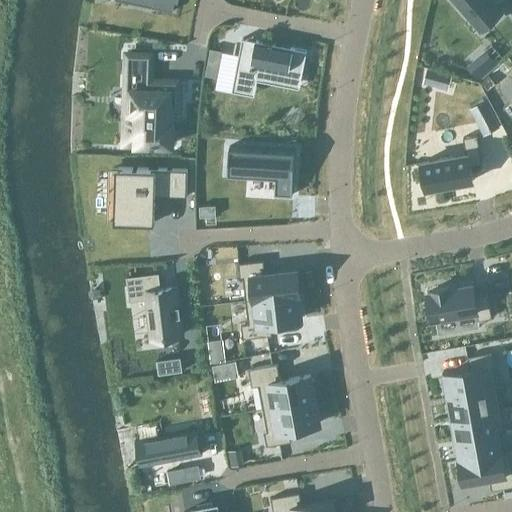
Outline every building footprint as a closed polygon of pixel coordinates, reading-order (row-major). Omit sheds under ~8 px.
[(155,0),(154,7),(175,11),(176,0),(155,0)] [(511,0),(457,0),(462,5),(458,8),(469,20),(472,17),(481,27),(501,10),(498,6),(504,1),(511,9),(511,0)] [(238,60),(232,92),(255,96),(258,81),(300,89),(301,82),(307,51),(256,41),(252,63),(238,60)] [(211,49),(206,76),(217,78),(223,51),(211,49)] [(486,51),(468,67),(482,82),(500,66),(486,51)] [(125,122),(124,144),(137,144),(172,145),(172,122),(169,122),(169,107),(177,107),(178,81),(151,81),(152,55),(127,54),(125,122)] [(436,85),(440,71),(428,68),(424,82),(436,85)] [(511,99),(503,108),(511,117),(511,99)] [(485,101),(471,108),(485,134),(499,126),(485,101)] [(467,154),(423,162),(427,189),(432,188),(433,192),(449,189),(449,185),(473,181),(470,166),(483,164),(478,135),(464,138),(467,154)] [(294,168),(295,160),(295,151),(230,147),(228,171),(228,173),(276,176),(275,194),(293,196),(294,168)] [(114,167),(113,223),(154,224),(154,195),(187,196),(187,169),(114,167)] [(216,201),(215,212),(231,213),(232,203),(216,201)] [(263,260),(238,264),(240,278),(242,277),(246,301),(298,296),(300,295),(297,270),(285,271),(265,273),(263,260)] [(153,341),(182,336),(176,289),(161,291),(158,275),(126,279),(130,304),(147,301),(153,341)] [(433,291),(428,292),(433,319),(477,311),(478,320),(492,318),(488,293),(475,295),(473,284),(450,288),(450,287),(432,290),(433,291)] [(249,324),(242,325),(244,339),(273,336),(271,323),(301,319),(298,296),(246,301),(249,324)] [(225,360),(224,349),(210,351),(211,362),(225,360)] [(470,369),(446,374),(450,395),(498,386),(492,352),(468,357),(470,369)] [(181,357),(157,361),(159,375),(183,371),(181,357)] [(278,364),(249,369),(252,387),(259,385),(263,408),(315,399),(311,375),(281,380),(278,364)] [(498,386),(450,395),(453,416),(502,407),(498,386)] [(315,399),(263,408),(267,432),(265,432),(267,446),(292,442),(290,429),(320,424),(319,422),(315,399)] [(502,407),(453,416),(457,437),(506,429),(502,407)] [(173,460),(186,458),(203,454),(202,453),(201,453),(197,430),(198,430),(198,428),(136,440),(135,441),(136,441),(141,465),(140,465),(140,466),(173,460)] [(506,429),(457,437),(461,459),(501,451),(497,432),(507,431),(506,429)] [(461,459),(460,459),(464,482),(489,478),(492,490),(511,486),(511,460),(510,450),(501,451),(461,459)] [(179,469),(168,472),(171,484),(182,481),(179,469)] [(300,493),(271,498),(273,511),(275,511),(280,511),(338,511),(336,500),(302,505),(300,493)] [(216,511),(216,507),(213,507),(212,503),(197,506),(197,510),(186,511),(216,511)]
